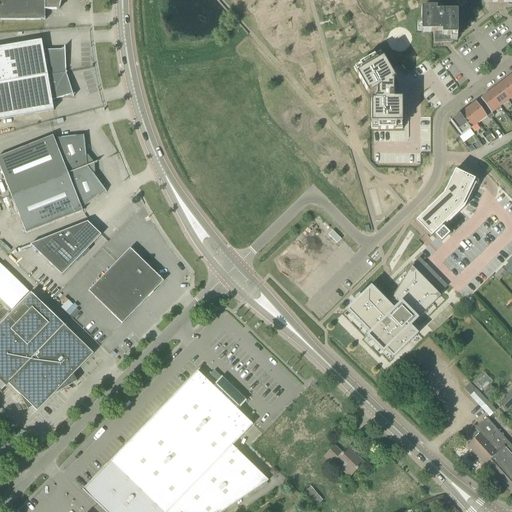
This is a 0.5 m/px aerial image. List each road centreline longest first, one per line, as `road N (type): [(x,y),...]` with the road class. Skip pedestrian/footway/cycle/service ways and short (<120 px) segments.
road 1 (residential): [(511,62),(440,116),(441,172),(369,248),(310,192),(237,264)]
road 2 (residential): [(32,472),(225,276)]
road 3 (secondary): [(435,468),(304,342)]
road 4 (secondary): [(162,170),(126,54),(122,0)]
road 5 (secondary): [(162,170),(199,246),(225,276)]
road 6 (secondary): [(237,264),(162,170)]
